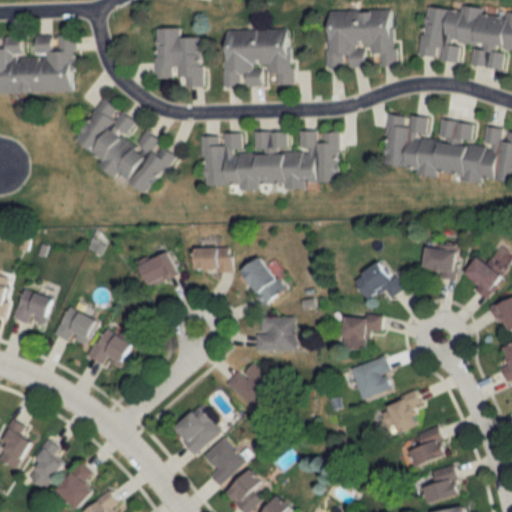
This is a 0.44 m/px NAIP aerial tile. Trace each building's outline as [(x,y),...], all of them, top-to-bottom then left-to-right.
[(511,13),(428,5),(423,56),(461,60),(463,43),(476,45),(473,65),(506,68),(508,50),(511,50),(511,13)] [(330,67),(398,66),(397,10),(330,11),(330,67)] [(158,28),(157,77),(180,77),(180,87),(204,87),(205,37),(181,37),(181,28),(158,28)] [(295,84),(294,28),(226,30),(227,86),(269,85),(295,84)] [(0,92),(78,91),(77,34),(39,35),(39,55),(25,56),(25,36),(0,36),(0,92)] [(147,194),(179,154),(149,129),(137,144),(127,136),(139,121),(108,96),(75,137),(147,194)] [(511,128),(487,127),(486,144),(475,143),(476,120),(443,118),(442,136),(430,135),(431,115),(391,113),(387,169),(483,176),(483,178),(511,179),(511,128)] [(205,186),(342,184),(341,130),(302,131),(302,150),(289,151),(289,130),(256,131),(257,152),(244,152),(243,133),(204,133),(205,186)] [(426,267),(444,272),(443,275),(455,279),(463,254),(433,245),(426,267)] [(201,248),(201,270),(235,270),(235,248),(201,248)] [(153,286),(182,273),(173,251),(143,264),(153,286)] [(467,276),(492,294),(508,273),(482,254),(467,276)] [(271,303),(289,288),(263,257),(245,273),(271,303)] [(407,286),(383,260),(359,282),(375,298),(386,288),(395,297),(407,286)] [(0,315),(3,316),(15,280),(0,274),(0,315)] [(17,315),(46,327),(58,299),(28,287),(17,315)] [(499,318),(507,314),(511,325),(511,297),(494,306),(499,318)] [(101,320),(73,305),(59,332),(87,347),(101,320)] [(349,315),(349,354),(371,354),(371,331),(385,331),(385,315),(349,315)] [(298,316),(262,316),(262,349),(298,349),(298,316)] [(121,371),(137,344),(107,327),(92,354),(121,371)] [(363,396),(396,388),(388,357),(355,365),(363,396)] [(231,381),(258,408),(280,385),(253,359),(231,381)] [(422,424),(415,405),(423,402),(419,392),(386,404),(394,425),(398,423),(402,432),(422,424)] [(197,453),(224,432),(204,406),(177,427),(197,453)] [(3,459),(21,468),(36,440),(25,434),(30,425),(15,417),(4,439),(11,442),(3,459)] [(421,468),(453,454),(440,425),(408,439),(421,468)] [(220,467),(213,475),(226,486),(250,458),(224,436),(207,457),(220,467)] [(69,464),(57,454),(62,448),(52,439),(37,456),(45,463),(33,477),(47,489),(69,464)] [(88,481),(95,474),(86,464),(61,488),(81,509),(99,492),(88,481)] [(466,494),(456,464),(435,471),(439,482),(429,485),(434,504),(466,494)] [(252,511),(266,498),(258,491),(268,481),(256,469),(231,494),(249,511),(252,511)] [(89,511),(112,511),(123,501),(110,490),(89,511)] [(302,511),(280,497),(268,511),(302,511)]
